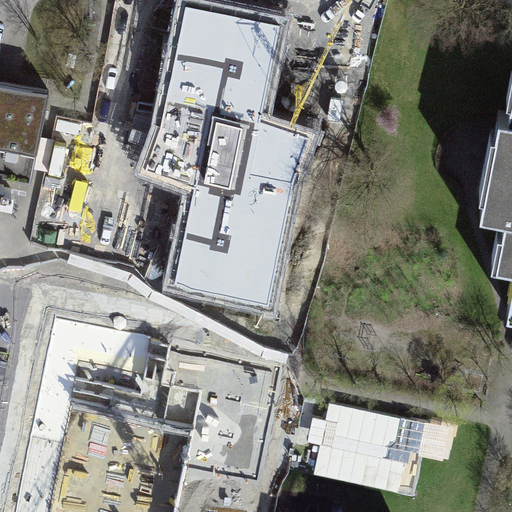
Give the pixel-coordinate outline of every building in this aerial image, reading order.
[(200,0),(186,0),(168,88),(212,97),(197,171),(191,200),(176,274),(268,292),(286,201),(244,192),(279,15),(200,0)] [(34,165),(39,139),(48,90),(0,80),(0,175),(30,181),(34,165)] [(511,107),(504,106),(498,137),(511,139),(511,107)] [(511,139),(498,137),(486,210),(506,213),(496,269),(494,279),(511,282),(511,139)] [(39,139),(34,165),(84,177),(152,191),(128,308),(122,336),(149,341),(154,313),(178,198),(191,200),(197,171),(89,149),(39,139)]
